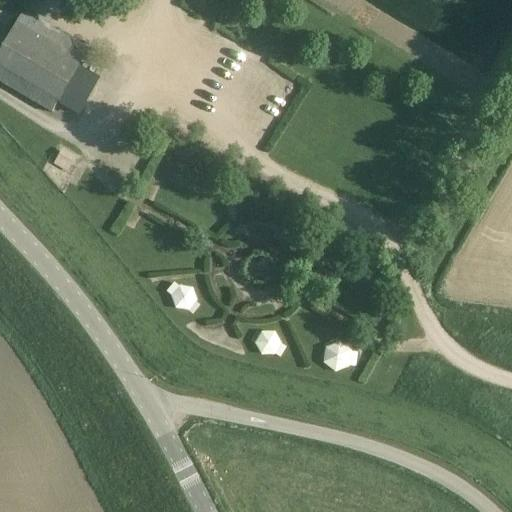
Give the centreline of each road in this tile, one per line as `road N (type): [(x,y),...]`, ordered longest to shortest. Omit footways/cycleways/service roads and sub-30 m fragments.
road 1 (unknown): [(511,375),(470,359),(442,336),(396,268),(310,195),(130,70)]
road 2 (unclassified): [(501,511),(469,480),(422,453),(148,399)]
road 3 (tertiary): [(148,399),(90,314),(0,218)]
road 4 (tertiary): [(208,511),(148,399)]
